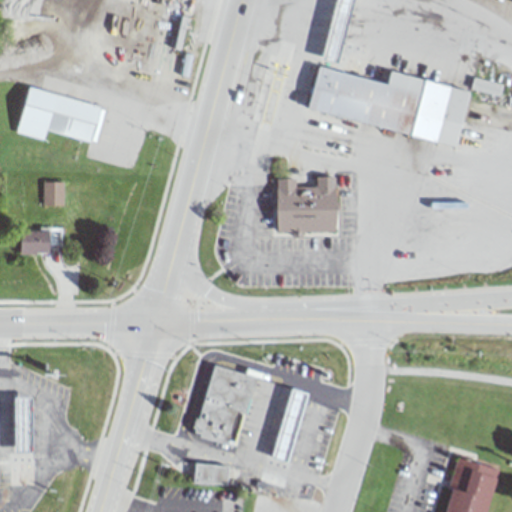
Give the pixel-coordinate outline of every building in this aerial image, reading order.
[(334,0),(358,0),(339,64),(321,58),(334,0)] [(318,68),(307,105),(459,143),(475,92),(392,71),(391,81),(318,68)] [(102,110),(93,146),(46,131),(38,141),(15,131),(29,86),(102,110)] [(275,184),(276,235),(337,233),(338,211),(336,178),(316,177),(315,187),(296,187),(295,179),(275,184)] [(42,182),(63,182),(63,205),(43,206),(42,182)] [(20,233),(48,233),(53,252),(23,254),(20,233)] [(215,364),(258,377),(246,412),(235,446),(230,444),(229,446),(200,437),(200,435),(194,433),(195,429),(192,428),(196,417),(198,417),(215,364)] [(272,457),(293,386),(311,392),(290,463),(272,457)] [(16,452),(33,452),(33,396),(16,396),(16,452)] [(488,511),(502,468),(475,460),(471,459),(460,455),(452,480),(450,488),(442,511),(488,511)] [(193,462),(230,465),(228,484),(192,482),(192,475),(193,462)]
